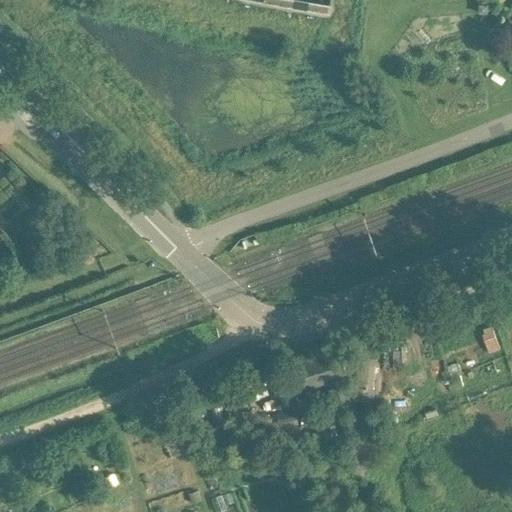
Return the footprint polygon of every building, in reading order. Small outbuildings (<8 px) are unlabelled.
[(297,0),(294,0),(293,8),(306,10),(308,2),(297,0)] [(315,3),(314,11),(328,13),(329,5),(315,3)] [(416,320),(422,317),(419,308),(412,310),(416,320)] [(490,353),(499,349),(493,332),(482,335),(486,348),(488,347),(490,353)] [(355,401),(368,402),(370,390),(373,390),(377,347),(361,346),(356,388),(355,401)] [(298,363),(304,382),(311,402),(330,396),(333,407),(351,401),(345,379),(348,378),(346,369),(340,350),(298,363)]
